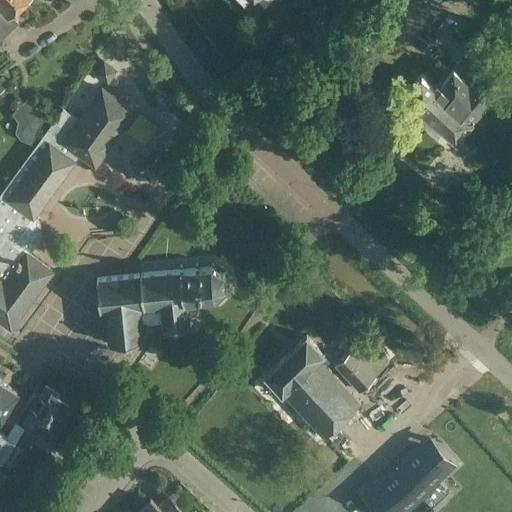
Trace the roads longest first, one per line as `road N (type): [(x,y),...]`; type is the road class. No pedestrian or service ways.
road 1 (residential): [(511,381),(236,121),(146,0)]
road 2 (unknown): [(455,328),(359,460)]
road 3 (residential): [(155,437),(37,347)]
